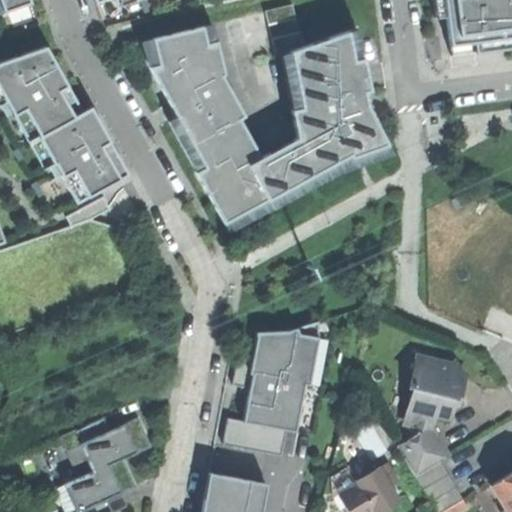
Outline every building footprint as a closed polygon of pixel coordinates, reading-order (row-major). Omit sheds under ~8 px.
[(34,0),(1,0),(7,15),(36,4),(34,0)] [(142,0),(115,0),(118,8),(142,0)] [(511,0),(432,0),(435,19),(444,18),(452,57),(511,48),(511,0)] [(292,4),(263,12),(275,55),(304,47),(292,4)] [(212,26),(153,40),(158,66),(149,68),(169,105),(182,97),(189,110),(177,117),(204,168),(195,173),(228,233),(338,173),(392,155),(368,108),(356,115),(354,100),(364,97),(363,91),(368,91),(358,30),(291,53),(306,133),(260,160),(238,120),(244,117),(221,76),(223,76),(212,26)] [(0,339),(2,346),(142,288),(121,230),(95,220),(112,210),(105,194),(124,179),(104,147),(111,141),(93,108),(76,117),(63,93),(71,88),(49,47),(0,65),(0,85),(46,169),(52,167),(58,179),(65,177),(81,206),(68,215),(68,221),(5,242),(0,224),(0,339)] [(249,389),(244,422),(228,420),(224,446),(282,457),(286,431),(297,434),(305,386),(311,387),(320,343),(319,322),(289,332),(257,333),(253,360),(238,358),(233,387),(249,389)] [(396,449),(414,476),(437,461),(446,455),(430,430),(437,412),(448,416),(455,402),(459,402),(461,396),(459,389),(456,389),(457,384),(457,379),(464,375),(452,358),(443,364),(414,356),(406,389),(409,389),(415,391),(412,404),(405,408),(403,422),(411,425),(417,426),(415,437),(408,441),(396,449)] [(409,389),(405,408),(412,404),(415,391),(409,389)] [(137,418),(109,430),(103,417),(58,437),(65,453),(80,446),(91,472),(63,485),(75,511),(118,511),(127,508),(126,506),(113,511),(111,511),(106,501),(135,488),(122,461),(151,448),(137,418)] [(417,426),(411,425),(408,441),(415,437),(417,426)] [(414,476),(424,490),(446,475),(437,461),(414,476)] [(379,469),(390,486),(398,481),(388,463),(379,469)] [(349,511),(372,511),(377,509),(378,511),(383,511),(399,503),(390,486),(379,469),(378,467),(358,479),(361,484),(341,496),(349,511)] [(506,511),(511,511),(511,470),(489,485),(506,511)] [(262,511),(268,484),(210,474),(202,511),(262,511)] [(424,490),(431,502),(454,487),(446,475),(424,490)] [(431,502),(437,511),(442,511),(462,499),(454,487),(431,502)] [(442,511),(465,511),(469,510),(462,499),(442,511)]
